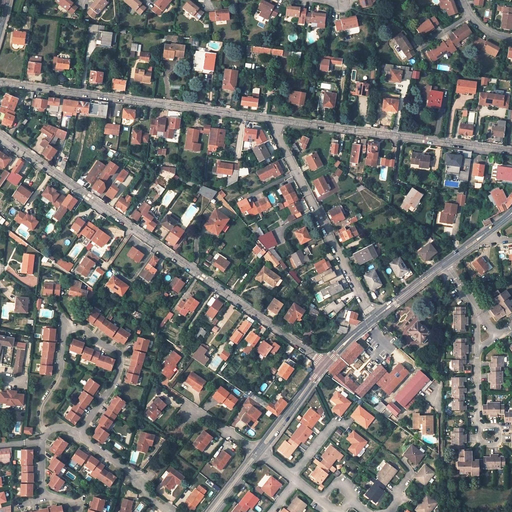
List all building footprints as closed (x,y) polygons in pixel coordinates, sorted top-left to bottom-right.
[(70,0),(55,0),(55,1),(67,11),(68,10),(72,14),(78,8),(73,4),(74,3),(70,0)] [(91,8),(87,13),(93,18),(97,14),(108,2),(104,0),(95,0),(89,7),(91,8)] [(139,0),(124,0),(124,1),(136,11),(140,14),(146,8),(141,4),(143,3),(139,0)] [(171,0),(157,0),(154,4),(156,5),(152,10),(158,15),(162,11),(171,0)] [(190,0),(188,0),(183,8),(193,16),(194,16),(198,19),(204,13),(199,9),(200,8),(190,0)] [(275,5),(264,0),(262,0),(258,8),(261,10),(258,15),(268,20),(270,15),(276,17),(279,9),(274,7),(275,5)] [(440,0),(441,2),(443,1),(448,16),(458,12),(453,0),(440,0)] [(300,6),(287,5),(286,15),(299,17),(305,17),(306,12),(306,9),(300,8),(300,6)] [(511,7),(505,7),(504,12),(504,13),(501,28),(511,30),(511,27),(511,7)] [(215,12),(209,13),(210,21),(216,21),(230,20),(228,9),(215,10),(215,12)] [(324,23),(326,13),(312,11),(312,13),(306,12),(305,17),(305,21),(311,22),(318,23),(324,23)] [(358,26),(356,16),(340,19),(341,21),(335,22),(336,31),(342,29),(343,30),(358,26)] [(429,19),(416,28),(422,37),(435,28),(434,27),(439,23),(434,16),(429,20),(429,19)] [(472,33),(466,24),(453,33),(454,34),(449,37),(450,40),(454,45),(455,44),(456,46),(461,44),(459,41),(472,33)] [(116,33),(100,30),(97,30),(95,39),(99,40),(99,44),(110,46),(110,41),(115,42),(116,33)] [(14,32),(13,44),(28,45),(29,34),(14,32)] [(397,41),(396,41),(404,54),(405,54),(408,59),(416,54),(412,49),(414,48),(405,35),(403,36),(397,41)] [(495,56),(500,47),(487,40),(486,41),(480,38),(476,46),(482,49),(481,49),(495,56)] [(444,41),(431,50),(436,59),(450,50),(455,47),(454,45),(450,40),(445,43),(444,41)] [(171,46),(165,45),(163,57),(173,58),(174,56),(183,57),(184,46),(171,44),(171,46)] [(249,51),(290,57),(291,51),(249,46),(249,51)] [(213,71),(215,54),(206,53),(201,52),(197,51),(197,50),(196,50),(194,67),(202,69),(202,70),(213,71)] [(152,53),(140,52),(140,59),(151,60),(152,53)] [(341,64),(342,59),(319,56),(319,57),(322,58),(320,70),(326,71),(327,62),(341,64)] [(53,58),(52,69),(63,71),(64,68),(68,69),(69,60),(58,59),(53,58)] [(29,62),(28,73),(39,74),(41,63),(29,62)] [(409,67),(385,64),(384,70),(386,71),(385,81),(401,83),(401,78),(410,80),(409,67)] [(146,71),(136,70),(134,80),(149,83),(150,73),(146,73),(146,71)] [(237,71),(225,70),(223,88),(235,90),(237,71)] [(91,72),(90,82),(101,83),(102,73),(91,72)] [(125,82),(113,80),(112,89),(124,90),(125,82)] [(476,83),(458,80),(457,89),(464,90),(464,91),(475,93),(476,83)] [(368,84),(357,83),(355,95),(350,95),(349,101),(355,102),(356,95),(366,96),(368,84)] [(440,109),(442,93),(436,91),(437,87),(431,86),(428,88),(427,86),(422,89),(421,95),(424,99),(429,100),(428,105),(435,106),(435,108),(440,109)] [(305,93),(291,91),(288,102),(294,103),(294,102),(303,103),(305,93)] [(333,107),(335,94),(325,92),(323,106),(333,107)] [(494,104),(495,94),(480,92),(478,103),(485,104),(485,103),(494,104)] [(241,105),(257,107),(258,95),(252,94),(252,98),(248,97),(248,98),(242,98),(241,105)] [(508,108),(510,96),(495,94),(494,104),(502,105),(502,107),(508,108)] [(18,102),(19,98),(15,96),(14,99),(6,95),(1,106),(10,110),(14,100),(17,102),(18,102)] [(47,102),(36,99),(34,107),(39,108),(39,111),(42,111),(42,109),(46,110),(47,102)] [(63,101),(49,99),(48,105),(47,105),(47,111),(61,113),(62,111),(63,101)] [(398,101),(384,99),(382,109),(396,111),(398,101)] [(78,102),(63,100),(63,101),(62,111),(67,112),(75,113),(75,112),(77,113),(78,102)] [(88,116),(95,116),(95,115),(106,117),(106,116),(108,109),(108,103),(90,100),(90,104),(88,114),(88,116)] [(77,113),(81,113),(81,115),(84,115),(84,114),(88,114),(90,104),(78,102),(77,113)] [(1,107),(0,108),(0,111),(5,114),(2,122),(6,124),(6,123),(12,125),(15,117),(8,115),(10,110),(1,107)] [(135,111),(124,110),(123,118),(126,119),(129,119),(134,119),(135,111)] [(167,119),(166,119),(158,118),(158,120),(158,122),(155,121),(155,120),(152,119),(150,133),(156,134),(157,131),(165,132),(167,119)] [(180,119),(167,118),(167,119),(165,132),(164,138),(172,139),(173,129),(179,129),(180,119)] [(503,137),(505,121),(499,120),(499,124),(497,123),(497,125),(495,125),(495,126),(492,126),(491,135),(503,137)] [(104,134),(117,135),(119,126),(105,124),(104,134)] [(472,125),(460,124),(459,134),(471,135),(472,125)] [(49,136),(44,143),(44,142),(42,142),(41,143),(38,147),(44,151),(50,143),(59,129),(53,127),(52,128),(50,127),(48,130),(44,126),(40,131),(44,133),(48,135),(49,136)] [(199,130),(189,128),(187,138),(198,140),(199,130)] [(267,141),(263,130),(244,128),(243,141),(245,141),(249,139),(255,140),(257,145),(258,145),(267,141)] [(50,143),(54,145),(58,138),(64,140),(67,133),(59,129),(50,143)] [(226,130),(215,129),(213,146),(214,146),(219,146),(219,144),(224,144),(225,135),(226,130)] [(148,143),(149,134),(141,133),(141,131),(133,130),(133,133),(132,133),(131,135),(133,136),(132,143),(139,144),(140,142),(148,143)] [(310,139),(302,136),(301,140),(300,142),(300,143),(303,144),(301,148),(305,150),(310,139)] [(377,157),(378,151),(376,149),(377,143),(368,142),(366,158),(365,158),(364,165),(372,166),(373,159),(373,156),(377,157)] [(300,151),(295,143),(292,145),(293,147),(296,153),(300,151)] [(264,144),(253,149),(260,161),(270,156),(264,144)] [(350,162),(357,163),(360,145),(353,144),(350,162)] [(42,154),(51,160),(57,151),(48,145),(42,154)] [(0,164),(4,168),(10,160),(0,152),(0,164)] [(317,153),(306,158),(312,171),(323,165),(317,153)] [(420,167),(428,168),(430,156),(421,155),(421,154),(413,153),(411,162),(420,163),(420,165),(420,167)] [(461,156),(445,154),(443,173),(459,175),(461,156)] [(464,159),(464,170),(459,170),(459,180),(469,181),(470,159),(464,159)] [(20,161),(9,176),(18,184),(22,177),(17,173),(24,164),(20,161)] [(106,167),(98,161),(90,173),(93,175),(88,182),(93,186),(98,179),(102,174),(106,167)] [(283,173),(277,161),(257,172),(260,179),(267,175),(268,177),(273,174),(274,178),(283,173)] [(239,166),(225,164),(225,165),(218,164),(217,172),(238,176),(239,173),(239,169),(239,166)] [(474,164),(473,175),(482,177),(484,165),(474,164)] [(162,167),(161,170),(171,173),(167,182),(169,183),(175,175),(176,168),(162,167)] [(499,167),(497,179),(511,180),(511,169),(506,169),(507,168),(499,167)] [(116,179),(121,183),(128,173),(123,169),(116,179)] [(248,176),(248,172),(246,172),(247,174),(241,175),(240,169),(239,169),(239,173),(241,179),(248,176)] [(0,187),(9,174),(6,172),(0,180),(0,187)] [(320,194),(329,190),(326,184),(326,183),(323,178),(322,177),(313,181),(320,194)] [(92,188),(101,194),(104,190),(99,187),(102,182),(101,181),(98,179),(92,188)] [(34,192),(21,184),(20,185),(32,194),(34,192)] [(294,193),(289,184),(280,188),(284,197),(286,197),(289,202),(286,204),(287,205),(287,206),(298,200),(294,193)] [(12,196),(25,205),(32,194),(20,185),(12,196)] [(106,195),(112,199),(119,189),(112,185),(109,189),(109,190),(106,195)] [(52,203),(59,208),(62,204),(64,200),(58,196),(59,194),(56,192),(56,191),(53,188),(52,189),(48,186),(42,194),(53,202),(52,203)] [(199,192),(212,200),(217,192),(203,186),(199,192)] [(422,195),(412,188),(404,201),(400,207),(406,211),(410,205),(413,208),(422,195)] [(500,191),(498,188),(490,192),(497,207),(501,213),(508,209),(511,204),(511,192),(505,201),(502,196),(505,195),(502,189),(500,191)] [(465,205),(466,195),(457,194),(456,204),(465,205)] [(69,195),(63,204),(62,204),(59,208),(53,216),(59,220),(65,211),(64,210),(67,207),(71,210),(77,201),(69,195)] [(259,212),(271,206),(266,197),(259,201),(258,201),(254,203),(258,211),(259,212)] [(116,205),(124,211),(130,204),(121,198),(116,205)] [(146,199),(139,209),(138,208),(133,214),(135,215),(133,218),(137,221),(143,212),(146,214),(149,211),(154,204),(146,199)] [(246,199),(237,204),(242,213),(247,210),(250,215),(258,211),(254,203),(249,205),(248,204),(246,199)] [(302,216),(300,211),(303,210),(298,201),(289,206),(293,214),(293,215),(289,217),(291,221),(302,216)] [(456,214),(457,205),(449,203),(446,223),(452,224),(454,214),(456,214)] [(345,213),(341,205),(329,211),(331,214),(329,215),(330,219),(332,218),(335,223),(345,218),(343,214),(345,213)] [(216,210),(205,226),(217,235),(229,219),(216,210)] [(147,227),(152,232),(159,222),(154,218),(152,214),(149,211),(146,214),(143,219),(147,222),(145,224),(148,226),(147,227)] [(19,212),(14,219),(20,224),(21,223),(32,231),(38,223),(34,220),(35,219),(31,217),(30,218),(27,215),(26,216),(19,212)] [(180,219),(172,214),(170,217),(167,215),(161,224),(165,227),(170,231),(171,231),(176,225),(180,219)] [(85,223),(78,217),(71,228),(78,233),(85,223)] [(99,229),(89,222),(87,224),(80,234),(87,239),(91,241),(99,229)] [(78,233),(80,234),(87,224),(85,223),(78,233)] [(166,239),(174,245),(184,231),(176,225),(171,231),(166,239)] [(343,242),(353,237),(359,234),(354,226),(348,229),(346,230),(345,227),(337,231),(343,242)] [(305,228),(296,233),(301,244),(311,239),(305,228)] [(91,241),(100,247),(102,243),(104,244),(105,245),(111,237),(99,229),(91,241)] [(10,231),(8,234),(20,244),(18,246),(23,249),(27,244),(10,231)] [(276,245),(270,231),(262,235),(257,238),(258,238),(268,249),(276,245)] [(268,250),(259,240),(256,242),(258,245),(259,244),(266,252),(268,250)] [(222,242),(218,248),(221,250),(220,251),(222,253),(227,246),(222,242)] [(430,243),(419,252),(425,261),(436,252),(430,243)] [(258,245),(253,250),(257,253),(256,254),(257,255),(260,252),(263,255),(266,252),(259,244),(258,245)] [(373,244),(354,254),(360,264),(369,260),(368,258),(371,256),(372,258),(373,258),(374,258),(377,257),(378,255),(373,244)] [(308,247),(301,250),(291,255),(297,267),(310,260),(308,256),(311,254),(308,247)] [(132,248),(127,255),(138,263),(144,255),(141,254),(137,251),(132,248)] [(271,248),(269,250),(278,261),(281,260),(271,248)] [(269,250),(264,256),(268,260),(270,259),(275,264),(278,261),(269,250)] [(86,257),(76,271),(83,276),(87,270),(88,271),(91,267),(92,267),(94,264),(95,264),(99,258),(90,252),(86,257)] [(24,263),(23,273),(32,273),(34,255),(24,254),(23,262),(24,263)] [(140,276),(148,282),(157,270),(153,268),(159,260),(153,256),(140,276)] [(214,258),(211,263),(223,272),(229,263),(220,256),(217,260),(214,258)] [(407,270),(400,258),(390,264),(399,277),(404,273),(407,278),(412,274),(409,269),(407,270)] [(471,266),(480,276),(488,269),(478,259),(471,266)] [(65,270),(69,264),(63,260),(59,266),(65,270)] [(331,267),(328,262),(318,267),(321,273),(326,270),(331,267)] [(87,270),(83,276),(85,277),(92,267),(91,267),(88,271),(87,270)] [(256,278),(261,282),(263,279),(274,286),(280,278),(264,267),(256,278)] [(331,268),(317,276),(319,281),(334,273),(331,268)] [(148,282),(150,283),(158,271),(157,270),(148,282)] [(298,284),(301,282),(294,274),(295,273),(293,271),(289,273),(296,282),(298,284)] [(381,285),(374,271),(365,276),(371,289),(375,286),(376,287),(381,285)] [(285,277),(287,280),(289,278),(294,284),(296,282),(289,273),(288,273),(286,276),(285,277)] [(113,276),(107,285),(122,296),(128,287),(113,276)] [(168,287),(178,293),(184,284),(175,277),(168,287)] [(69,295),(85,299),(87,291),(80,290),(81,283),(72,280),(69,295)] [(338,281),(319,290),(322,296),(328,293),(329,295),(342,289),(338,281)] [(59,296),(60,285),(44,284),(43,295),(48,296),(48,295),(52,296),(52,295),(59,296)] [(93,301),(95,294),(92,293),(92,289),(88,286),(87,291),(85,299),(93,301)] [(497,290),(490,295),(495,302),(499,299),(500,302),(488,311),(495,321),(505,314),(507,316),(511,312),(511,311),(510,309),(511,308),(511,302),(510,300),(509,301),(507,298),(510,296),(506,290),(500,294),(497,290)] [(161,298),(165,301),(169,295),(165,292),(161,298)] [(17,297),(16,312),(27,313),(28,299),(17,297)] [(186,303),(182,301),(178,306),(182,309),(181,311),(186,314),(189,310),(192,312),(199,303),(190,297),(186,303)] [(223,304),(216,299),(204,316),(211,321),(223,304)] [(274,299),(268,308),(276,314),(281,308),(278,306),(280,303),(274,299)] [(336,304),(333,300),(322,308),(327,314),(333,310),(336,313),(346,305),(341,300),(336,304)] [(294,304),(284,318),(292,324),(297,317),(299,319),(305,311),(294,304)] [(312,315),(318,317),(320,312),(313,308),(309,305),(305,315),(311,318),(312,315)] [(465,317),(465,307),(456,307),(456,315),(454,315),(454,321),(467,321),(467,317),(465,317)] [(140,321),(143,317),(129,308),(128,309),(126,308),(124,311),(140,321)] [(104,320),(105,319),(91,310),(85,320),(89,322),(92,324),(93,324),(99,328),(104,320)] [(356,320),(358,313),(352,312),(348,311),(345,320),(349,321),(349,324),(356,325),(361,321),(356,320)] [(115,332),(118,329),(104,320),(99,328),(98,328),(104,332),(104,333),(111,338),(115,332)] [(223,324),(219,321),(210,333),(213,335),(216,331),(217,332),(223,324)] [(251,325),(245,321),(237,332),(237,331),(231,340),(237,345),(251,325)] [(454,321),(454,332),(465,331),(465,325),(467,325),(467,321),(454,321)] [(417,323),(408,332),(413,336),(414,338),(415,339),(416,340),(420,343),(421,342),(424,344),(428,339),(426,337),(431,331),(422,323),(420,325),(417,323)] [(258,331),(263,334),(267,329),(261,325),(258,331)] [(204,330),(198,326),(196,330),(197,331),(194,336),(197,338),(199,336),(201,334),(204,336),(206,332),(204,330)] [(348,328),(340,326),(337,332),(345,334),(348,332),(348,328)] [(49,341),(56,342),(56,338),(55,337),(55,335),(55,330),(44,328),(43,340),(49,341)] [(124,344),(130,335),(120,329),(117,333),(113,339),(116,341),(117,340),(120,342),(124,344)] [(259,338),(252,333),(246,340),(252,344),(249,347),(247,346),(244,351),(248,355),(259,338)] [(0,349),(0,347),(1,345),(12,347),(12,346),(18,347),(13,375),(20,376),(21,367),(16,366),(17,362),(22,363),(24,349),(21,349),(22,343),(13,342),(14,339),(0,336),(0,349)] [(134,349),(145,352),(148,340),(138,337),(137,342),(136,345),(134,345),(133,349),(134,349)] [(465,338),(456,338),(456,343),(454,343),(454,349),(468,349),(468,345),(465,345),(465,338)] [(83,347),(85,342),(81,341),(80,343),(78,342),(73,340),(69,350),(80,355),(83,347)] [(54,352),(55,343),(49,343),(44,342),(42,358),(52,359),(53,352),(54,352)] [(274,354),(279,347),(274,343),(271,347),(268,345),(263,342),(256,351),(265,357),(269,351),(274,354)] [(363,350),(355,342),(328,371),(334,377),(331,379),(360,399),(375,383),(386,371),(379,365),(356,390),(351,385),(353,382),(346,376),(344,378),(339,373),(347,364),(349,366),(363,350)] [(209,359),(203,355),(207,350),(200,345),(192,357),(204,366),(209,359)] [(289,355),(293,348),(288,345),(284,351),(289,355)] [(99,355),(100,354),(93,351),(85,348),(82,355),(81,358),(96,364),(99,355)] [(456,355),(456,360),(465,360),(465,353),(468,353),(468,349),(454,349),(454,356),(456,355)] [(230,355),(224,350),(220,356),(226,361),(230,355)] [(140,369),(141,369),(144,354),(141,353),(134,351),(132,359),(132,360),(130,367),(140,369)] [(173,352),(161,368),(164,370),(162,373),(170,379),(174,373),(172,372),(171,371),(175,365),(181,358),(173,352)] [(96,364),(96,365),(111,371),(115,360),(110,358),(110,359),(106,357),(106,358),(99,355),(96,364)] [(503,367),(503,356),(491,356),(491,363),(489,363),(489,367),(490,367),(500,367),(503,367)] [(51,366),(52,359),(42,358),(40,375),(51,376),(52,371),(51,371),(52,367),(51,366)] [(296,364),(289,359),(285,364),(278,374),(285,380),(296,364)] [(456,360),(452,360),(452,367),(454,367),(454,371),(463,371),(463,364),(465,364),(465,360),(456,360)] [(389,375),(379,386),(389,395),(408,373),(399,364),(389,375)] [(136,385),(140,369),(130,367),(130,366),(128,373),(127,373),(126,377),(125,382),(136,385)] [(490,367),(490,374),(488,374),(488,378),(502,378),(502,371),(500,371),(500,367),(490,367)] [(432,382),(419,370),(394,399),(396,401),(407,410),(432,382)] [(375,383),(379,386),(389,375),(386,371),(375,383)] [(192,372),(186,381),(193,387),(192,388),(199,392),(206,382),(192,372)] [(463,388),(463,381),(466,381),(466,377),(452,377),(452,388),(463,388)] [(502,378),(488,378),(488,382),(490,382),(490,388),(500,388),(500,384),(502,384),(502,378)] [(96,389),(99,385),(95,382),(88,392),(94,396),(96,393),(95,392),(96,389)] [(220,388),(214,396),(222,403),(223,401),(231,408),(237,400),(220,388)] [(463,399),(463,392),(466,392),(466,388),(463,388),(452,388),(452,395),(454,395),(454,399),(463,399)] [(246,389),(243,393),(249,397),(250,397),(253,394),(246,389)] [(10,406),(12,391),(7,391),(7,394),(4,393),(0,393),(0,403),(7,404),(6,405),(10,406)] [(22,405),(23,395),(19,395),(16,395),(16,392),(12,391),(10,406),(15,406),(15,405),(22,405)] [(87,405),(93,398),(87,393),(84,391),(74,404),(75,405),(83,410),(87,405)] [(350,403),(337,393),(332,400),(338,404),(333,410),(340,416),(350,403)] [(268,405),(253,394),(250,397),(261,405),(266,408),(268,405)] [(112,404),(107,409),(108,410),(116,415),(125,402),(116,396),(113,399),(114,400),(111,403),(112,404)] [(261,413),(257,410),(261,405),(250,397),(249,397),(243,405),(250,410),(242,420),(250,426),(255,419),(256,420),(261,413)] [(289,401),(284,397),(282,400),(280,399),(274,407),(270,404),(266,409),(277,416),(289,401)] [(150,410),(146,414),(153,420),(160,412),(166,406),(158,399),(148,409),(150,410)] [(452,399),(452,410),(466,410),(466,406),(463,406),(463,399),(454,399),(452,399)] [(395,416),(400,411),(393,404),(391,402),(386,407),(380,401),(373,408),(388,419),(392,414),(395,416)] [(487,406),(482,406),(482,414),(489,414),(489,417),(493,417),(493,403),(487,403),(487,406)] [(493,417),(497,417),(497,414),(504,414),(504,412),(504,405),(499,405),(499,403),(493,403),(493,417)] [(83,410),(75,405),(66,418),(75,424),(78,420),(77,420),(80,417),(79,416),(83,411),(83,410)] [(359,407),(352,417),(366,428),(374,418),(359,407)] [(310,430),(320,417),(311,409),(303,419),(306,420),(303,424),(310,430)] [(116,415),(108,410),(104,416),(103,415),(98,422),(100,424),(107,429),(116,416),(116,415)] [(153,420),(154,421),(161,413),(160,412),(153,420)] [(419,414),(413,414),(413,429),(419,429),(419,424),(422,424),(424,424),(424,434),(432,434),(432,416),(419,416),(419,414)] [(254,429),(258,422),(256,420),(255,419),(250,426),(254,429)] [(303,444),(312,431),(310,430),(303,424),(291,439),(298,445),(300,442),(303,444)] [(105,431),(99,427),(96,430),(98,431),(96,433),(93,437),(102,444),(109,434),(105,431)] [(466,439),(466,435),(463,435),(463,428),(454,428),(454,432),(452,432),(452,439),(466,439)] [(203,432),(194,444),(201,451),(206,445),(207,445),(212,438),(203,432)] [(354,444),(349,450),(356,456),(366,443),(353,432),(348,439),(354,444)] [(141,437),(137,450),(145,453),(147,445),(149,446),(152,446),(154,437),(144,433),(143,437),(141,437)] [(54,445),(50,451),(56,455),(59,457),(68,443),(58,437),(55,441),(56,441),(54,445)] [(286,441),(278,451),(288,458),(298,445),(291,439),(288,443),(286,441)] [(466,439),(452,439),(452,445),(454,445),(454,449),(459,449),(463,449),(463,442),(466,442),(466,439)] [(324,459),(321,463),(329,469),(336,459),(339,461),(343,456),(331,446),(321,458),(324,459)] [(411,446),(404,455),(416,464),(424,455),(411,446)] [(33,449),(22,449),(22,466),(32,466),(32,458),(32,454),(33,454),(33,449)] [(85,461),(89,455),(86,452),(85,454),(82,452),(78,449),(72,458),(82,465),(85,461)] [(471,463),(471,449),(463,449),(459,449),(459,461),(456,461),(456,470),(460,470),(460,474),(467,474),(467,471),(471,471),(471,475),(479,475),(479,469),(483,468),(483,459),(474,459),(474,463),(471,463)] [(0,450),(0,459),(9,458),(10,458),(10,450),(0,450)] [(223,451),(213,464),(221,470),(222,469),(229,460),(231,457),(223,451)] [(494,468),(494,454),(490,454),(490,457),(483,457),(483,459),(483,468),(494,468)] [(494,468),(500,468),(500,466),(505,466),(504,457),(498,457),(498,454),(494,454),(494,468)] [(85,465),(98,475),(103,469),(104,466),(98,462),(99,462),(92,456),(87,463),(85,465)] [(52,464),(49,468),(58,474),(65,464),(57,459),(55,457),(52,461),(54,462),(52,464)] [(222,469),(223,470),(230,461),(229,460),(222,469)] [(319,466),(311,476),(321,484),(328,475),(326,473),(329,469),(321,463),(319,466)] [(380,477),(365,496),(375,503),(385,492),(383,490),(397,471),(387,463),(378,475),(380,477)] [(424,465),(415,477),(425,485),(434,473),(424,465)] [(22,466),(22,482),(26,482),(33,482),(33,473),(33,466),(32,466),(22,466)] [(109,473),(103,469),(98,475),(97,477),(110,486),(117,477),(113,474),(112,475),(109,472),(109,473)] [(173,469),(162,484),(170,490),(176,483),(179,485),(184,478),(173,469)] [(65,481),(54,474),(52,477),(53,478),(52,481),(49,485),(58,491),(65,481)] [(264,476),(257,486),(261,489),(268,478),(264,476)] [(271,477),(262,489),(271,497),(281,485),(271,477)] [(34,488),(34,484),(33,484),(26,484),(22,484),(22,496),(33,496),(33,491),(33,488),(34,488)] [(196,490),(184,505),(192,511),(204,496),(203,495),(206,492),(199,486),(196,490)] [(246,511),(249,507),(251,509),(259,500),(249,492),(238,505),(246,511)] [(105,499),(95,496),(93,501),(93,504),(91,503),(90,507),(98,510),(102,511),(105,499)] [(427,496),(415,510),(417,511),(430,511),(437,504),(427,496)] [(301,511),(307,505),(297,498),(287,510),(289,511),(301,511)] [(123,500),(120,511),(130,511),(131,510),(133,502),(123,500)]
